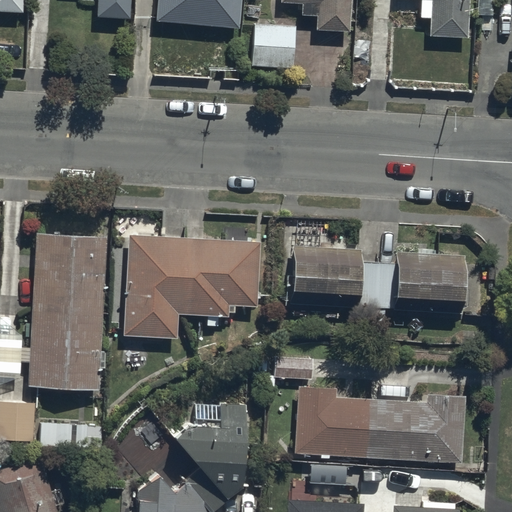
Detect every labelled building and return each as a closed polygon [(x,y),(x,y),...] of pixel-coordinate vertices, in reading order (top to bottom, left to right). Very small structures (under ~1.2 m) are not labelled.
[(0,0),(0,12),(22,14),(22,0),(0,0)] [(98,0),(97,19),(131,21),(132,0),(98,0)] [(157,0),(156,21),(239,29),(241,0),(157,0)] [(317,32),(350,34),(351,0),(281,0),(281,2),(317,32)] [(433,39),(467,41),(468,0),(434,0),(435,0),(433,39)] [(295,24),(252,22),(250,65),(293,67),(295,24)] [(129,235),(122,337),(177,341),(179,316),(229,319),(230,306),(257,308),(261,244),(129,235)] [(29,389),(99,392),(106,239),(37,236),(29,389)] [(291,243),(287,306),(463,317),(467,254),(399,250),(398,266),(361,264),(362,248),(291,243)] [(276,357),(275,376),(311,379),(313,359),(276,357)] [(297,387),(293,454),(462,464),(466,397),(297,387)] [(0,442),(32,445),(35,404),(0,401),(0,442)] [(140,491),(138,511),(220,511),(244,491),(249,407),(206,404),(171,435),(185,451),(140,491)] [(99,425),(39,422),(38,446),(98,448),(99,425)] [(56,511),(41,458),(0,469),(0,511),(56,511)] [(343,465),(307,463),(306,481),(342,483),(343,465)] [(290,500),(289,511),(461,511),(461,510),(392,506),(391,511),(364,511),(365,504),(290,500)]
